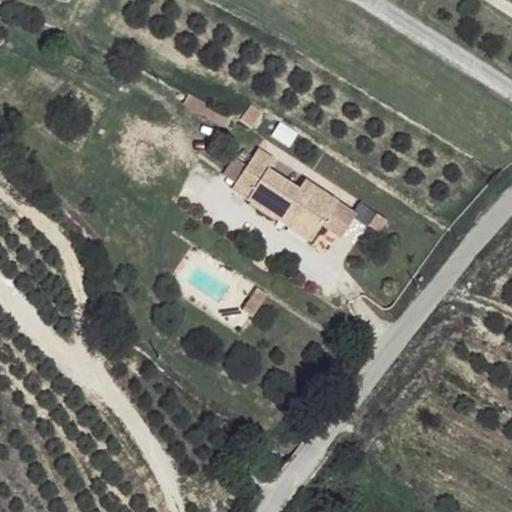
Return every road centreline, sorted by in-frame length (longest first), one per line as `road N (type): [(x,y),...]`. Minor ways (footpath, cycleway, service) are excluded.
road 1 (unclassified): [(273,511),(511,207)]
road 2 (unknown): [(170,511),(81,373),(62,249),(0,197)]
